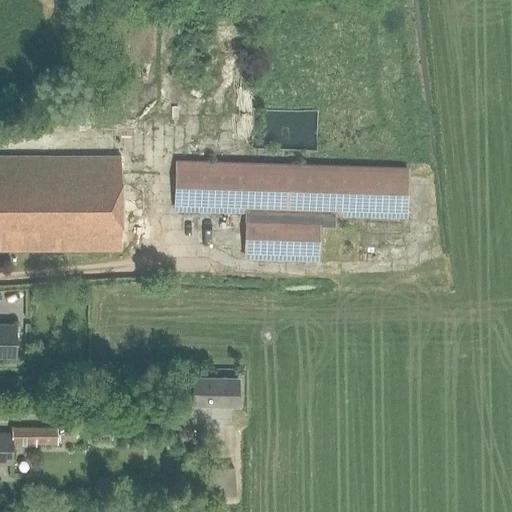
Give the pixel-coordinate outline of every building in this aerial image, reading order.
[(0,250),(121,249),(120,158),(0,158),(0,250)] [(405,217),(407,169),(177,162),(176,211),(247,213),(246,259),(318,261),(319,227),(335,228),(335,215),(405,217)] [(0,357),(15,358),(16,326),(0,325),(0,357)] [(238,405),(238,379),(194,378),(194,405),(238,405)] [(0,463),(12,464),(12,443),(58,444),(57,427),(12,427),(12,434),(0,433),(0,463)] [(224,496),(236,495),(234,467),(223,468),(224,496)] [(150,499),(149,474),(137,474),(137,500),(150,499)]
